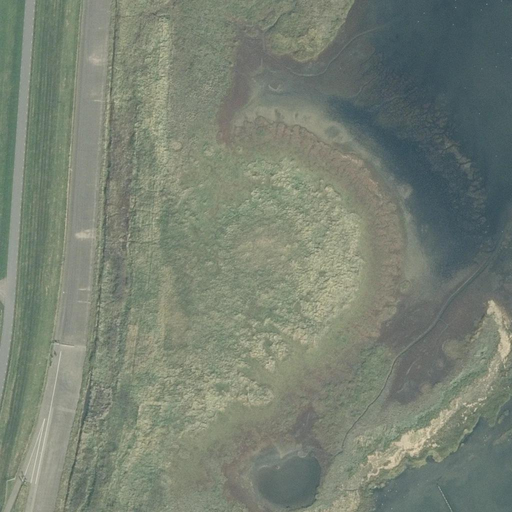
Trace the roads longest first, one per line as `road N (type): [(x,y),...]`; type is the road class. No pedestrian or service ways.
road 1 (track): [(87,0),(65,299),(45,415)]
road 2 (unclassified): [(0,378),(29,0)]
